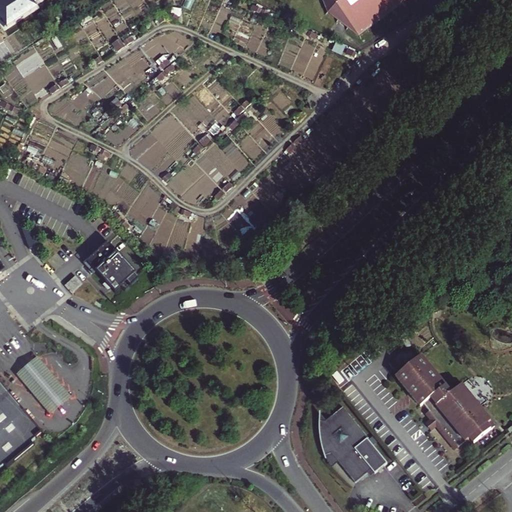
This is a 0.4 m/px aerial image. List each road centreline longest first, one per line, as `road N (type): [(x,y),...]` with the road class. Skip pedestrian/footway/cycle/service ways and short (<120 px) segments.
road 1 (primary): [(511,65),(278,283),(247,298),(214,298)]
road 2 (primary): [(289,382),(310,321),(511,116)]
road 3 (motorway): [(119,380),(92,452),(31,508)]
road 4 (primary): [(214,298),(174,303),(147,320),(126,348),(119,380)]
road 5 (primary): [(289,382),(267,326),(214,298)]
